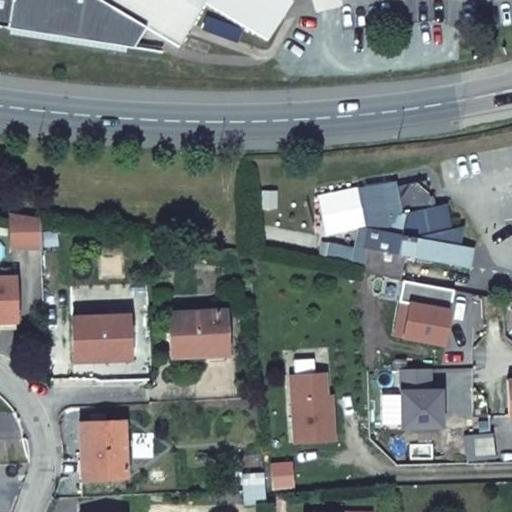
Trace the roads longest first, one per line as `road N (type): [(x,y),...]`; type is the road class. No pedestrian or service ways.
road 1 (tertiary): [(511,93),(267,120),(0,101)]
road 2 (residential): [(29,511),(51,460),(14,376),(0,374)]
road 3 (unknown): [(27,407),(155,379)]
